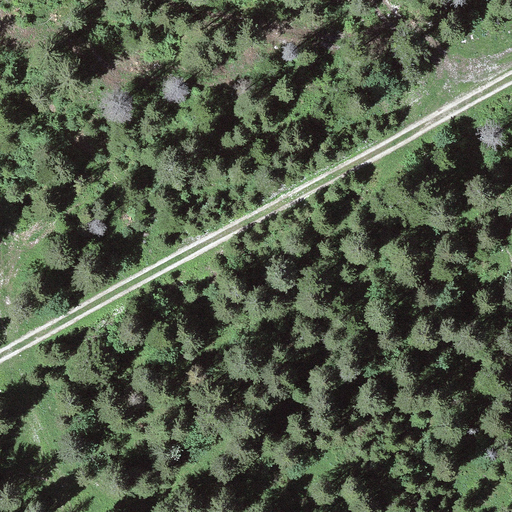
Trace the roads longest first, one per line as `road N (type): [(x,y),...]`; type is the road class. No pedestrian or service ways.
road 1 (track): [(0,356),(511,83)]
road 2 (track): [(67,511),(46,441),(5,353)]
road 3 (track): [(511,248),(446,118)]
